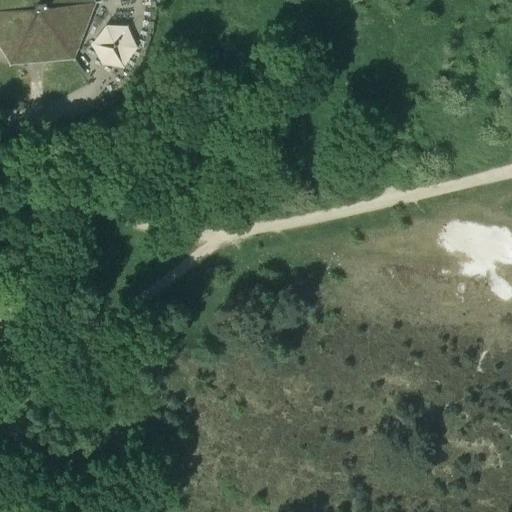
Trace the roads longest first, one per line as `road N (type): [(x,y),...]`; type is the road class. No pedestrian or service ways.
road 1 (track): [(511,170),(213,239)]
road 2 (track): [(213,239),(10,409)]
road 3 (unclassified): [(0,316),(25,282),(41,172),(31,123),(0,114)]
road 4 (track): [(10,409),(90,511)]
